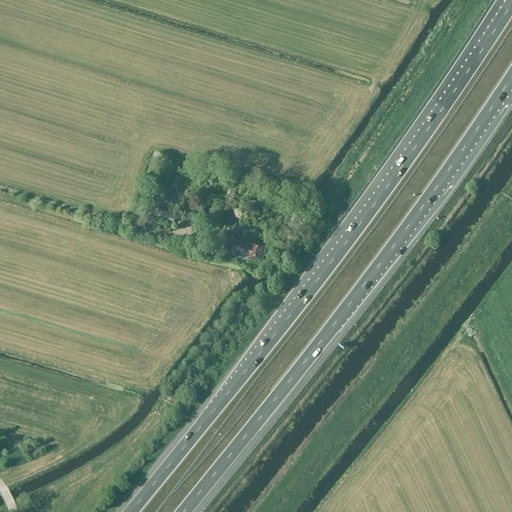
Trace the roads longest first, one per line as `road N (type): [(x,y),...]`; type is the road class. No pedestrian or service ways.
road 1 (motorway): [(511,3),(314,284),(131,511)]
road 2 (motorway): [(181,511),(327,332),(511,75)]
road 3 (track): [(0,185),(208,248)]
